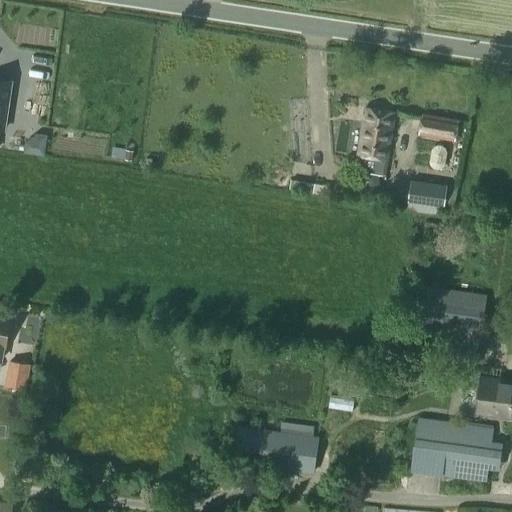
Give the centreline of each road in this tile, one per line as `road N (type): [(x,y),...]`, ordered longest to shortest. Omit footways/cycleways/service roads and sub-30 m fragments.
road 1 (residential): [(511,493),(284,480),(210,498),(24,481)]
road 2 (unclassified): [(511,54),(145,0)]
